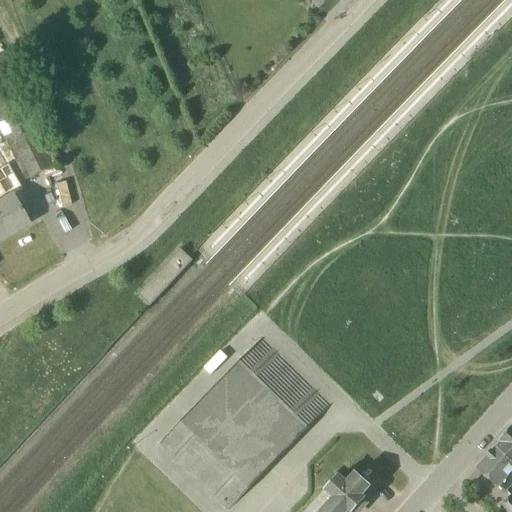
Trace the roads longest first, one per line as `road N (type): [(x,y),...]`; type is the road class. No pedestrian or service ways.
road 1 (motorway): [(511,124),(137,511)]
road 2 (unclassified): [(0,322),(127,246),(365,0)]
road 3 (motorway): [(209,511),(511,199)]
